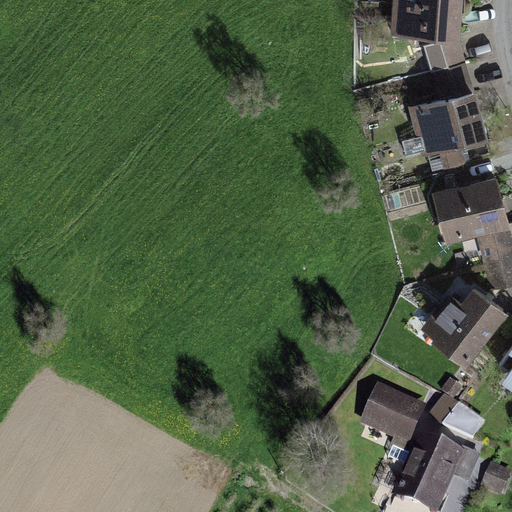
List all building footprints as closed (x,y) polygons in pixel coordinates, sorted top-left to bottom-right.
[(467,8),(390,8),(390,70),(440,70),(445,95),(471,89),(467,67),(467,8)] [(451,120),(409,130),(421,185),(495,167),(471,89),(445,95),(451,120)] [(511,229),(503,203),(436,222),(452,275),(488,266),(501,309),(511,305),(511,229)] [(511,343),(476,316),(435,370),(473,401),(511,347),(511,343)] [(511,358),(498,378),(511,387),(511,358)] [(426,408),(380,385),(361,427),(408,453),(389,496),(422,511),(439,511),(466,455),(416,432),(426,408)] [(429,418),(441,425),(454,405),(443,398),(429,418)] [(454,405),(445,426),(476,440),(485,419),(454,405)]
